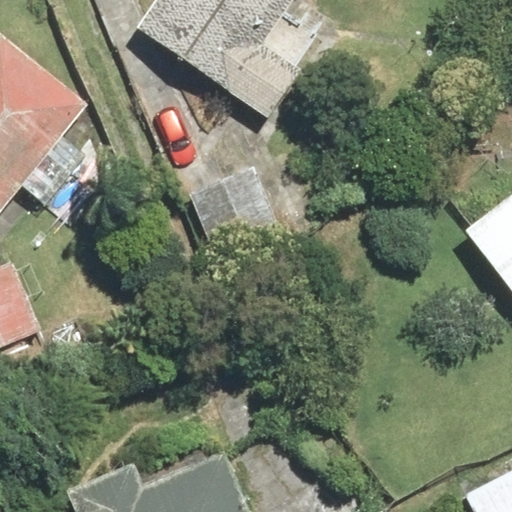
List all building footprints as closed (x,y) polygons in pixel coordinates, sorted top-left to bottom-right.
[(162,0),(146,25),(274,114),(333,30),(295,4),(297,0),(162,0)] [(0,212),(95,92),(18,32),(0,55),(0,212)] [(279,228),(251,169),(191,197),(219,256),(279,228)] [(511,200),(474,230),(511,278),(511,200)] [(11,263),(0,268),(0,354),(42,337),(11,263)] [(142,462),(76,488),(85,511),(262,511),(238,452),(153,486),(142,462)] [(511,511),(511,475),(468,496),(475,511),(511,511)]
